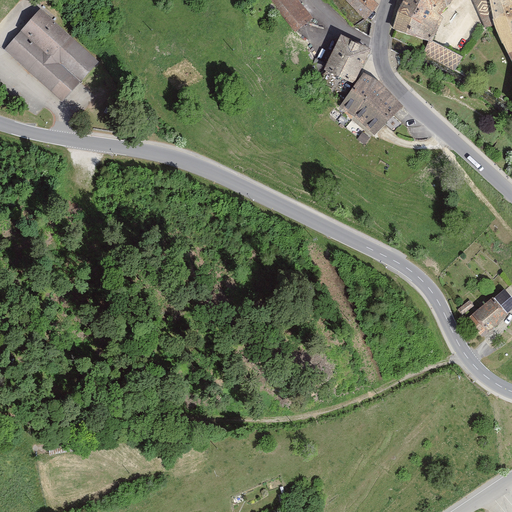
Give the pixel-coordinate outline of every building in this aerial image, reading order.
[(312,19),(297,0),(276,0),(273,3),(295,32),(312,19)] [(378,5),(371,0),(346,0),(366,21),(378,5)] [(424,20),(439,26),(443,18),(440,16),(418,0),(405,0),(404,2),(398,12),(422,24),(424,20)] [(418,0),(440,16),(453,0),(418,0)] [(493,20),(489,0),(472,0),(485,28),(494,26),(493,20)] [(489,0),(493,20),(511,14),(511,3),(511,1),(510,0),(489,0)] [(398,12),(396,20),(393,29),(429,42),(431,42),(439,26),(424,20),(422,24),(398,12)] [(15,42),(43,69),(70,40),(41,14),(15,42)] [(511,14),(493,20),(494,26),(508,54),(511,53),(511,14)] [(341,37),(326,69),(353,84),(370,51),(341,37)] [(97,65),(70,40),(43,69),(15,42),(7,50),(62,102),(97,65)] [(424,54),(454,70),(455,69),(461,58),(431,42),(429,42),(424,54)] [(355,116),(379,82),(364,75),(341,105),(355,116)] [(379,82),(355,116),(375,134),(403,108),(386,90),(379,82)] [(468,319),(482,335),(511,309),(511,297),(505,290),(494,299),(493,297),(468,319)] [(474,306),(470,301),(458,310),(462,315),(474,306)]
